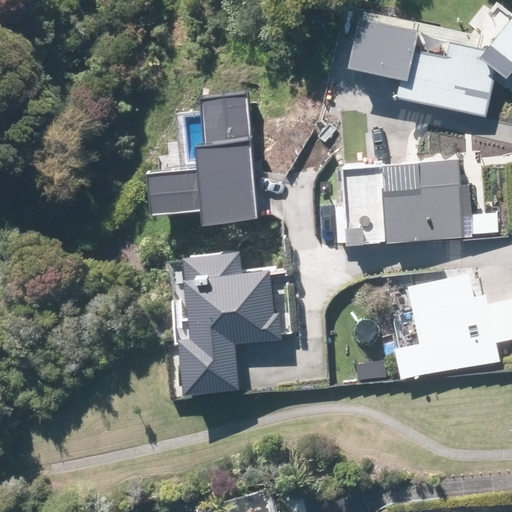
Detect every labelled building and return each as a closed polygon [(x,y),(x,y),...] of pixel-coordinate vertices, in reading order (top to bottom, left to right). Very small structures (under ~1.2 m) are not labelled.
[(353,66),(403,75),(399,96),(490,113),(499,67),(510,76),(511,72),(511,19),(488,49),(453,42),(450,56),(420,50),(425,25),(364,13),(353,66)] [(253,88),(205,90),(208,160),(177,162),(179,211),(258,207),(253,88)] [(474,215),(473,182),(463,183),(462,158),(384,160),(384,193),(350,194),(351,241),(465,238),(464,215),(474,215)] [(197,246),(200,314),(191,315),(194,384),(250,382),(248,333),(290,331),(287,242),(197,246)] [(503,359),(492,295),(472,298),(467,270),(410,280),(422,350),(400,354),(404,376),(503,359)]
